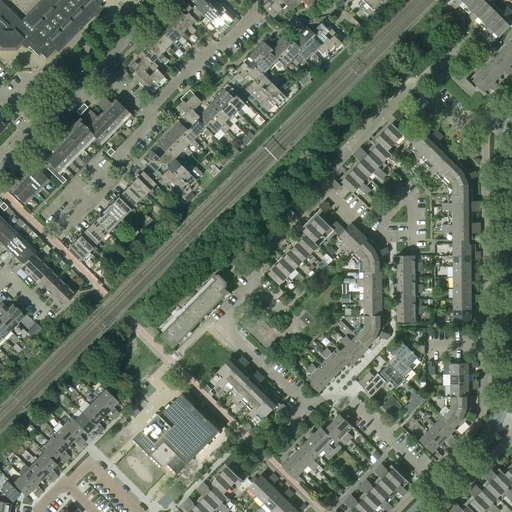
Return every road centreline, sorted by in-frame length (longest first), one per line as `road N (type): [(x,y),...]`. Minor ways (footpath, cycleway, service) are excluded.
road 1 (tertiary): [(499,217),(501,386),(494,421)]
road 2 (residential): [(60,238),(124,171),(118,156),(148,124),(148,113)]
road 3 (residential): [(302,403),(223,328),(256,286)]
road 4 (residential): [(253,0),(244,21),(148,113)]
road 5 (residential): [(321,179),(417,85)]
road 6 (residential): [(256,286),(251,273),(315,203),(321,179)]
road 7 (residential): [(444,483),(345,395)]
